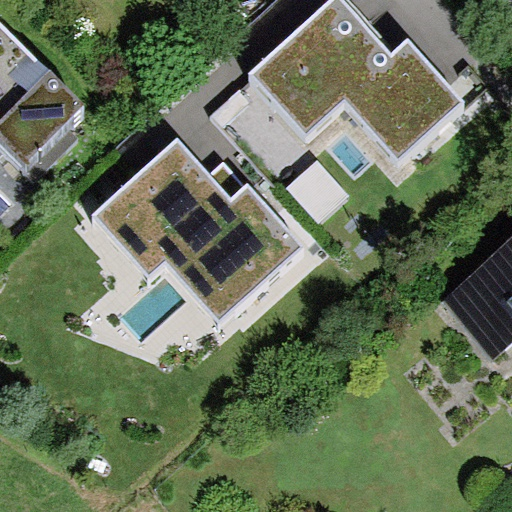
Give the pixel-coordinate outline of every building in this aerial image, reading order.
[(192,0),(208,16),(224,0),(192,0)] [(393,71),(339,12),(256,87),(310,146),(346,114),(398,171),(462,113),(410,56),(393,71)] [(75,140),(0,62),(0,182),(15,197),(75,140)] [(213,115),(189,132),(238,198),(261,180),(213,115)] [(228,213),(175,155),(94,229),(152,292),(167,278),(220,336),(302,262),(244,198),(228,213)] [(299,194),(332,224),(357,197),(324,167),(299,194)] [(511,234),(439,286),(480,351),(511,341),(511,234)]
